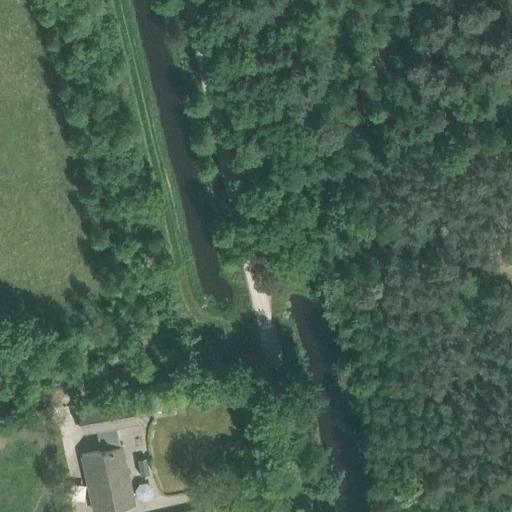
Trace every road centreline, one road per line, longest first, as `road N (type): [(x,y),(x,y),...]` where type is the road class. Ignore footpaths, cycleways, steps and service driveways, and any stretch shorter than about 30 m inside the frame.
road 1 (track): [(288,408),(189,0)]
road 2 (track): [(117,0),(188,303),(214,324),(239,323),(260,308)]
road 3 (track): [(370,511),(319,280),(298,272),(260,308)]
